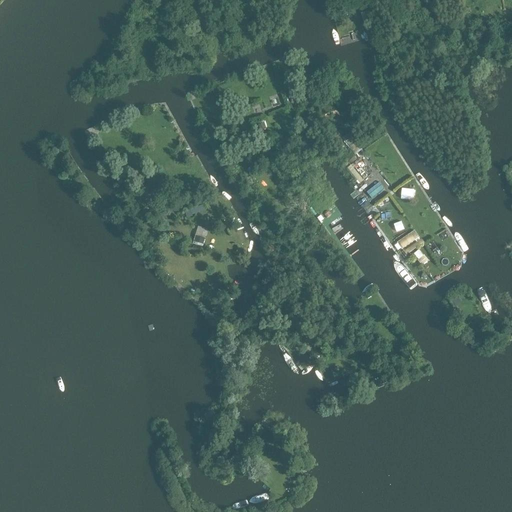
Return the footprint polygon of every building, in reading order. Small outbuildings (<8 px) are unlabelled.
[(264,123),(258,126),(261,132),(267,130),(264,123)] [(342,137),(356,154),(363,149),(349,132),(342,137)] [(363,180),(351,164),(347,167),(360,183),(363,180)] [(365,192),(370,199),(383,189),(378,183),(365,192)] [(414,189),(402,187),(401,199),(413,200),(414,189)] [(206,210),(203,204),(185,210),(187,218),(193,216),(193,214),(206,210)] [(353,243),(335,219),(325,227),(343,250),(353,243)] [(394,224),(397,232),(404,229),(402,221),(394,224)] [(203,246),(209,229),(198,226),(193,243),(203,246)] [(415,230),(397,242),(402,250),(420,237),(415,230)] [(422,238),(404,251),(406,255),(424,242),(422,238)] [(419,249),(414,253),(419,259),(424,255),(419,249)] [(452,300),(456,305),(462,301),(457,295),(452,300)] [(310,351),(315,342),(303,335),(302,336),(301,336),(296,344),(310,351)]
